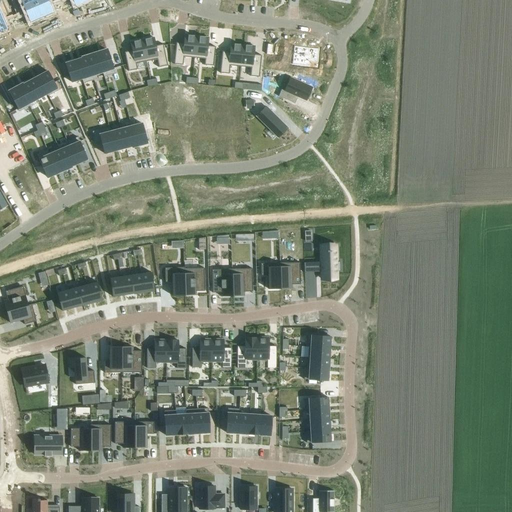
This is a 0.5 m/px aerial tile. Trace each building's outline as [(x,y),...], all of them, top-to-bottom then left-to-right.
[(33,0),(21,0),(15,3),(20,15),(26,12),(30,23),(41,18),(33,0)] [(53,0),(33,0),(41,18),(53,13),(48,3),(54,0),(53,0)] [(4,5),(0,6),(0,32),(7,30),(3,19),(9,17),(4,5)] [(194,58),(197,37),(185,35),(184,44),(176,43),(174,62),(183,63),(184,57),(194,58)] [(208,38),(197,37),(194,58),(205,59),(204,65),(213,66),(215,47),(208,46),(208,38)] [(154,38),(142,40),(147,62),(157,60),(158,66),(167,64),(163,45),(156,46),(154,38)] [(147,62),(142,40),(130,43),(132,51),(124,53),(128,72),(137,70),(136,64),(147,62)] [(240,67),(243,45),(231,44),(230,52),(222,52),(220,71),(229,72),(230,66),(240,67)] [(254,46),(243,45),(240,67),(251,68),(250,74),(259,75),(261,56),(254,55),(254,46)] [(309,66),(317,67),(318,63),(319,49),(294,47),(292,65),(309,66)] [(103,73),(102,73),(104,77),(115,74),(108,51),(97,54),(103,73)] [(93,76),(102,73),(103,73),(97,54),(87,57),(93,76)] [(94,81),(93,76),(87,57),(76,61),(82,79),(83,84),(94,81)] [(72,83),(82,79),(76,61),(66,64),(72,83)] [(47,94),(48,96),(58,91),(48,72),(38,77),(47,94)] [(38,77),(28,82),(38,99),(47,94),(38,77)] [(28,104),(38,99),(28,82),(19,87),(28,104)] [(262,85),(243,83),(242,89),(261,91),(262,85)] [(288,84),(283,98),(277,95),(275,102),(288,107),(290,100),(305,106),(310,92),(288,84)] [(28,104),(19,87),(9,93),(19,112),(30,107),(28,104)] [(256,116),(278,138),(287,129),(265,107),(256,116)] [(226,148),(238,147),(237,135),(243,135),(242,122),(224,124),(226,148)] [(182,149),(194,148),(193,137),(199,136),(198,123),(180,125),(182,149)] [(131,127),(136,146),(147,143),(142,124),(131,127)] [(213,138),(214,149),(226,148),(224,124),(205,126),(207,138),(213,138)] [(169,139),(170,151),(182,149),(180,125),(161,127),(163,140),(169,139)] [(126,149),(136,146),(131,127),(121,129),(126,149)] [(104,154),(115,151),(110,132),(109,128),(92,132),(95,144),(101,142),(104,154)] [(115,151),(126,149),(121,129),(110,132),(115,151)] [(68,144),(77,164),(87,160),(78,137),(67,142),(68,144)] [(67,169),(77,164),(68,144),(58,148),(67,169)] [(57,173),(67,169),(58,148),(49,152),(48,153),(57,173)] [(47,177),(57,173),(48,153),(49,152),(48,150),(37,155),(47,177)] [(27,186),(32,182),(25,172),(9,182),(23,203),(33,196),(27,186)] [(322,262),(304,263),(305,273),(322,272),(322,280),(336,279),(336,272),(340,272),(340,262),(336,262),(335,251),(330,252),(330,251),(327,251),(327,252),(321,252),(322,262)] [(269,290),(280,289),(280,263),(261,264),(261,276),(268,276),(269,289),(269,290)] [(280,263),(280,289),(292,289),(292,285),(300,285),(300,263),(280,263)] [(173,296),(184,296),(183,269),(184,269),(184,268),(164,268),(165,283),(172,283),(173,296)] [(183,269),(184,296),(196,296),(196,292),(204,291),(204,268),(184,269),(183,269)] [(221,297),(232,297),(232,269),(212,270),(212,293),(221,293),(221,297)] [(232,269),(232,297),(244,296),(244,292),(252,292),(252,269),(232,269)] [(141,274),(144,292),(154,291),(151,273),(141,274)] [(141,274),(131,276),(133,294),(144,292),(141,274)] [(131,276),(120,278),(123,296),(133,294),(131,276)] [(120,278),(110,279),(113,297),(123,296),(120,278)] [(92,303),(102,300),(97,283),(87,285),(92,303)] [(87,285),(77,288),(82,306),(92,303),(87,285)] [(6,301),(2,302),(5,313),(26,307),(21,288),(3,293),(6,301)] [(77,288),(67,291),(72,308),(82,306),(77,288)] [(62,311),(72,308),(67,291),(57,294),(62,311)] [(26,307),(5,313),(8,324),(21,320),(23,325),(34,322),(30,306),(26,307)] [(308,347),(330,348),(331,337),(306,335),(306,347),(308,347)] [(246,360),(256,360),(256,358),(257,338),(245,338),(245,346),(237,346),(237,368),(246,368),(246,360)] [(256,358),(256,360),(267,360),(267,369),(276,369),(276,346),(268,346),(268,338),(257,338),(256,358)] [(156,363),(166,363),(166,340),(154,340),(154,349),(147,349),(147,369),(155,369),(156,363)] [(166,340),(166,363),(177,363),(177,369),(186,369),(186,349),(178,349),(178,341),(166,340)] [(201,362),(211,362),(211,346),(211,340),(200,340),(200,348),(192,348),(192,368),(201,368),(201,362)] [(211,346),(211,362),(222,362),(222,368),(231,368),(231,348),(223,348),(223,340),(211,340),(211,346)] [(330,348),(308,347),(308,348),(307,358),(329,359),(330,348)] [(104,362),(104,374),(121,374),(121,370),(121,348),(110,348),(110,362),(104,362)] [(121,348),(121,370),(141,370),(141,352),(132,352),(132,348),(121,348)] [(84,357),(67,358),(67,368),(72,367),(73,380),(91,379),(91,371),(85,371),(84,357)] [(329,370),(329,359),(307,358),(307,359),(307,368),(307,369),(324,370),(329,370)] [(48,382),(45,366),(21,370),(24,386),(48,382)] [(307,369),(307,368),(304,368),(304,370),(304,380),(328,381),(329,370),(324,370),(307,369)] [(105,390),(99,390),(99,402),(111,402),(111,396),(105,396),(105,390)] [(90,405),(97,404),(99,404),(99,402),(99,394),(89,396),(90,405)] [(324,409),(329,409),(328,398),(304,399),(304,409),(304,411),(309,410),(324,409)] [(67,426),(67,409),(57,409),(57,426),(67,426)] [(188,434),(198,434),(197,409),(188,410),(186,410),(186,415),(187,434),(188,434)] [(197,409),(198,434),(209,433),(208,409),(198,409),(197,409)] [(226,433),(237,434),(237,426),(238,414),(239,414),(239,409),(237,409),(227,409),(226,433)] [(329,409),(324,409),(309,410),(310,420),(310,421),(328,420),(329,420),(329,409)] [(165,436),(176,435),(175,415),(175,411),(164,411),(165,436)] [(237,434),(248,434),(248,430),(249,415),(248,415),(239,414),(238,414),(237,426),(237,434)] [(177,435),(187,434),(186,415),(177,415),(175,415),(176,435),(177,435)] [(248,434),(259,435),(260,416),(259,415),(249,415),(248,430),(248,434)] [(259,435),(270,436),(271,416),(260,416),(259,435)] [(330,431),(329,420),(328,420),(310,421),(310,431),(310,432),(330,431)] [(134,426),(134,448),(146,448),(146,435),(151,435),(152,422),(134,422),(134,426)] [(115,426),(115,444),(124,444),(124,448),(134,448),(134,426),(115,426)] [(73,428),(73,440),(79,440),(79,454),(90,454),(90,428),(73,428)] [(90,428),(90,454),(102,454),(102,440),(107,440),(107,428),(90,428)] [(310,432),(310,431),(306,432),(306,443),(331,442),(330,431),(310,432)] [(61,436),(34,436),(34,455),(44,455),(44,457),(51,457),(51,455),(61,455),(61,436)] [(199,487),(199,510),(215,509),(215,508),(224,508),(224,495),(215,495),(215,487),(199,487)] [(240,487),(240,510),(256,510),(256,487),(240,487)] [(161,495),(161,506),(168,506),(168,511),(186,511),(186,488),(168,488),(168,495),(161,495)] [(275,511),(292,511),(292,489),(275,489),(275,511)] [(312,499),(312,511),(333,511),(334,491),(319,491),(319,499),(312,499)] [(118,511),(139,511),(139,507),(133,507),(133,495),(118,495),(118,511)] [(100,511),(100,507),(98,507),(98,499),(93,499),(93,498),(90,498),(90,499),(82,499),(82,511),(100,511)] [(31,510),(32,510),(31,511),(59,511),(59,508),(47,508),(47,501),(40,501),(40,499),(37,499),(32,499),(32,510),(31,510)]
